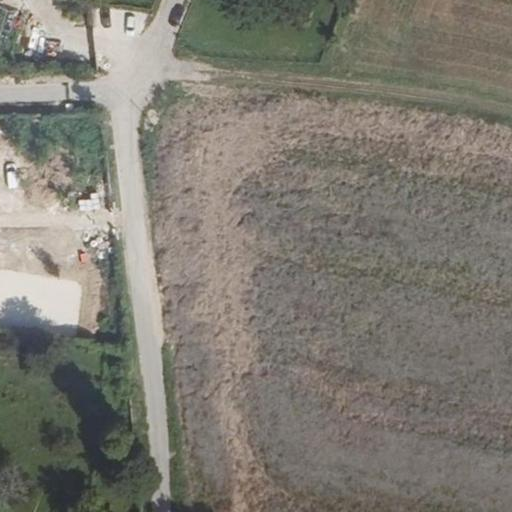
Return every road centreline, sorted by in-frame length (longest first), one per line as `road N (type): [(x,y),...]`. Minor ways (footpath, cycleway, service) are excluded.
road 1 (residential): [(154,511),(156,448),(126,90)]
road 2 (track): [(511,109),(147,62)]
road 3 (unclassified): [(0,95),(126,90)]
